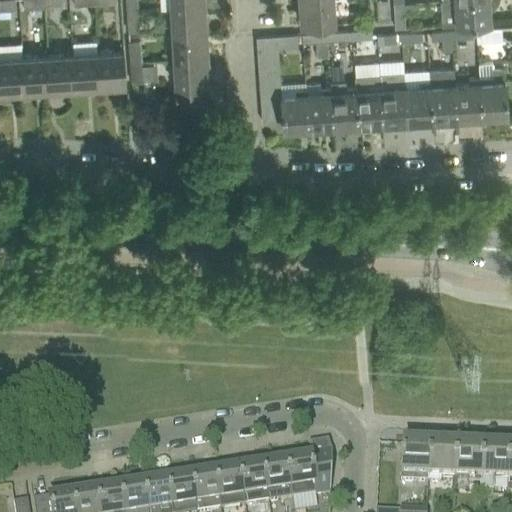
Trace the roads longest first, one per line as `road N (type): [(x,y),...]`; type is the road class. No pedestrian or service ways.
road 1 (secondary): [(463,247),(0,231)]
road 2 (unclassified): [(354,511),(356,428),(345,415),(320,410),(0,463)]
road 3 (residential): [(248,175),(373,179),(511,170)]
road 4 (residential): [(0,166),(248,175)]
road 5 (residential): [(240,51),(248,175)]
